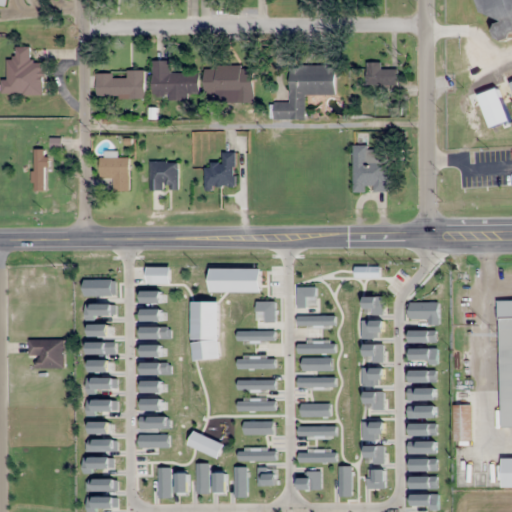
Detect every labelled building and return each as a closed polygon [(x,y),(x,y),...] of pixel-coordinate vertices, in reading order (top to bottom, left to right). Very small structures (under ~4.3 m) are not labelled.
[(511,0),(479,0),(484,14),(500,18),(496,31),(498,37),(501,38),(511,34),(511,0)] [(44,94),(45,65),(31,65),(31,47),(15,47),(15,59),(4,59),(4,94),(44,94)] [(199,72),(170,73),(170,60),(152,61),(153,98),(199,97),(199,72)] [(397,84),(397,69),(381,69),(381,62),(366,62),(366,84),(397,84)] [(274,102),(274,119),(305,119),(305,95),(335,95),(335,65),(289,65),(289,102),(274,102)] [(253,93),(253,67),(204,67),(204,93),(253,93)] [(144,97),(144,70),(127,70),(127,78),(113,78),(113,73),(96,73),(96,97),(144,97)] [(353,145),(354,191),(373,191),(388,191),(388,160),(380,160),(380,149),(369,149),(369,145),(353,145)] [(45,150),(34,150),(34,190),(45,190),(45,150)] [(236,153),(222,153),(222,164),(205,164),(205,187),(236,187),(236,153)] [(130,157),(100,157),(100,179),(111,179),(111,191),(130,191),(130,157)] [(150,190),(179,190),(179,161),(150,161),(150,190)] [(64,340),(29,340),(29,356),(39,356),(39,368),(64,368),(64,340)] [(471,405),(453,405),(453,443),(471,443),(471,405)]
